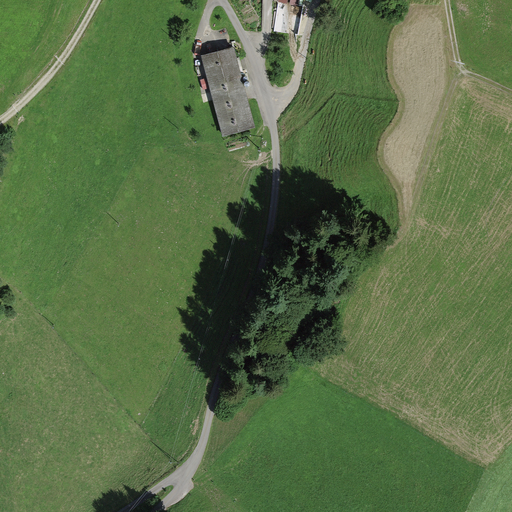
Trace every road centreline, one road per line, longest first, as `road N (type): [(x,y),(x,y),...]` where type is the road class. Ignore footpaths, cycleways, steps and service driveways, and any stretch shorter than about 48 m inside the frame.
road 1 (track): [(158,511),(198,455),(260,269),(276,172),(271,122)]
road 2 (track): [(464,70),(399,245)]
road 3 (track): [(0,120),(63,63),(102,0)]
road 4 (track): [(271,122),(243,37),(221,0)]
road 5 (track): [(271,122),(289,97),(317,0)]
road 6 (track): [(448,0),(464,70),(511,97)]
